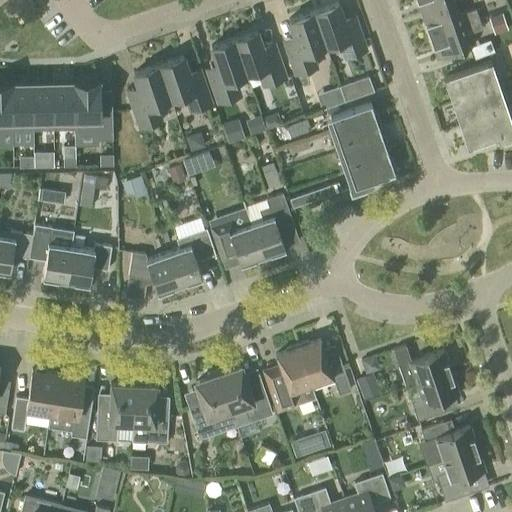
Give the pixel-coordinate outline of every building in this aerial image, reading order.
[(416,0),(421,13),(454,1),(453,0),(416,0)] [(429,36),(478,19),(475,8),(458,14),(454,1),(421,13),(429,36)] [(344,57),(366,50),(354,14),(343,18),(337,2),(312,11),(325,46),(339,41),(344,57)] [(293,35),(282,39),(294,74),(316,67),(311,51),(325,46),(312,11),(289,19),(288,19),(293,35)] [(478,19),(429,36),(437,59),(470,47),(474,59),(494,51),(490,39),(470,46),(466,34),(482,28),(478,19)] [(263,85),(285,78),(273,42),(261,46),(256,30),(234,38),(246,73),(257,69),(263,85)] [(217,64),(205,68),(217,103),(239,95),(234,80),(246,75),(246,73),(234,38),(210,46),(217,64)] [(184,95),(189,111),(211,103),(199,68),(187,71),(182,56),(157,64),(170,100),(184,95)] [(451,101),(499,84),(491,61),(443,77),(451,101)] [(156,105),(170,100),(157,64),(133,73),(142,98),(129,102),(138,128),(161,120),(156,105)] [(345,82),(348,95),(375,87),(372,74),(345,82)] [(99,80),(73,81),(74,128),(74,130),(99,129),(99,140),(111,139),(111,112),(99,112),(99,80)] [(73,81),(51,82),(52,129),(74,128),(73,81)] [(0,129),(12,130),(11,82),(0,82),(0,129)] [(31,82),(11,82),(12,130),(32,129),(31,82)] [(51,82),(31,82),(32,129),(52,129),(51,82)] [(459,124),(507,107),(499,84),(451,101),(459,124)] [(338,140),(378,126),(370,103),(330,117),(338,140)] [(511,123),(507,107),(459,124),(467,147),(496,137),(498,143),(511,137),(511,123)] [(346,163),(386,149),(378,126),(338,140),(346,163)] [(386,149),(346,163),(356,192),(370,187),(368,181),(394,172),(386,149)] [(33,150),(25,150),(25,162),(33,162),(33,150)] [(41,150),(33,150),(33,162),(41,162),(41,150)] [(54,150),(54,162),(62,162),(62,150),(54,150)] [(113,154),(99,155),(99,165),(113,165),(113,154)] [(190,156),(182,159),(187,175),(196,172),(190,156)] [(268,187),(280,183),(273,162),(260,166),(268,187)] [(173,184),(185,180),(179,163),(167,167),(173,184)] [(10,171),(0,171),(0,185),(8,187),(10,171)] [(95,175),(94,187),(105,189),(106,176),(95,175)] [(140,175),(121,181),(125,194),(145,188),(140,175)] [(292,208),(342,191),(338,181),(289,198),(292,208)] [(39,188),(37,199),(48,201),(49,189),(39,188)] [(82,194),(82,203),(105,202),(104,193),(82,194)] [(250,223),(262,257),(284,249),(279,232),(294,227),(282,193),(265,199),(268,206),(258,209),(261,219),(251,223),(250,223)] [(250,223),(251,223),(245,207),(207,220),(219,253),(234,247),(239,264),(262,257),(250,223)] [(70,246),(71,246),(74,229),(33,224),(32,234),(32,233),(28,258),(40,260),(40,257),(44,258),(41,278),(65,281),(70,246)] [(167,252),(179,285),(201,278),(195,259),(199,257),(199,260),(216,254),(206,227),(176,238),(179,247),(167,252)] [(28,258),(32,233),(0,228),(0,271),(9,273),(12,253),(16,253),(16,256),(28,258)] [(70,246),(65,281),(88,285),(91,265),(95,266),(95,268),(108,270),(111,245),(93,243),(93,249),(71,246),(70,246)] [(179,285),(167,252),(147,259),(144,253),(131,251),(127,275),(146,278),(151,277),(156,293),(179,285)] [(310,383),(332,376),(338,393),(351,390),(340,359),(328,364),(319,338),(309,342),(307,340),(296,344),(310,383)] [(261,369),(276,411),(315,398),(310,383),(296,344),(286,347),(285,350),(275,354),(278,363),(261,369)] [(404,344),(392,348),(405,387),(416,383),(450,371),(442,349),(410,360),(404,344)] [(49,412),(55,373),(45,371),(46,368),(44,366),(37,365),(35,367),(34,369),(31,369),(27,398),(15,396),(10,428),(24,430),(27,409),(49,412)] [(216,369),(236,426),(273,413),(263,386),(249,391),(240,366),(231,369),(226,366),(216,369)] [(199,439),(236,426),(216,369),(206,373),(205,378),(194,382),(203,407),(190,412),(199,439)] [(55,373),(49,412),(72,416),(70,435),(86,438),(91,406),(78,404),(82,377),(79,376),(80,374),(78,371),(71,370),(69,372),(68,375),(55,373)] [(450,371),(416,383),(421,395),(409,399),(417,420),(439,412),(435,401),(457,394),(450,371)] [(364,399),(380,393),(372,372),(356,378),(364,399)] [(131,424),(133,382),(122,381),(121,384),(110,383),(108,410),(96,410),(95,439),(116,440),(117,423),(131,424)] [(133,382),(131,424),(131,441),(167,443),(168,413),(155,412),(157,385),(145,385),(144,382),(133,382)] [(0,413),(4,414),(8,388),(0,386),(0,413)] [(442,459),(476,447),(468,425),(446,432),(442,421),(420,429),(424,441),(435,437),(442,458),(442,459)] [(307,435),(290,441),(295,456),(312,450),(307,435)] [(266,442),(258,456),(271,463),(279,449),(266,442)] [(442,459),(442,458),(426,464),(432,482),(437,480),(444,500),(469,491),(464,476),(483,469),(476,447),(442,459)] [(343,496),(347,511),(373,511),(369,500),(378,497),(379,501),(390,497),(381,472),(353,482),(356,491),(343,496)] [(400,474),(388,478),(392,491),(399,489),(403,480),(400,474)] [(347,511),(343,496),(329,501),(324,486),(292,497),(297,511),(347,511)] [(59,511),(61,504),(24,494),(19,511),(59,511)]
